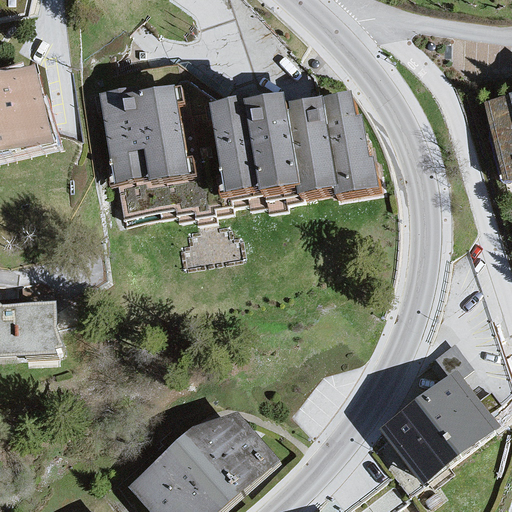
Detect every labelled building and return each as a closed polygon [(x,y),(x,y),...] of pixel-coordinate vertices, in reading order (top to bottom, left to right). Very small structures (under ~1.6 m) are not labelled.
[(0,0),(0,28),(28,28),(40,8),(39,0),(0,0)] [(0,162),(15,171),(62,151),(44,76),(8,85),(0,84),(0,162)] [(180,80),(104,93),(124,219),(269,195),(269,200),(302,194),(304,200),(338,196),(340,201),(384,194),(380,151),(372,151),(365,113),(356,114),(352,92),(287,102),(286,92),(212,103),(180,80)] [(511,106),(489,112),(510,198),(511,197),(511,106)] [(0,296),(0,372),(61,372),(75,363),(66,343),(64,316),(11,320),(1,310),(2,296),(0,296)] [(511,435),(464,389),(385,436),(438,499),(511,442),(511,435)] [(137,505),(144,511),(245,511),(290,475),(243,423),(194,449),(137,505)]
